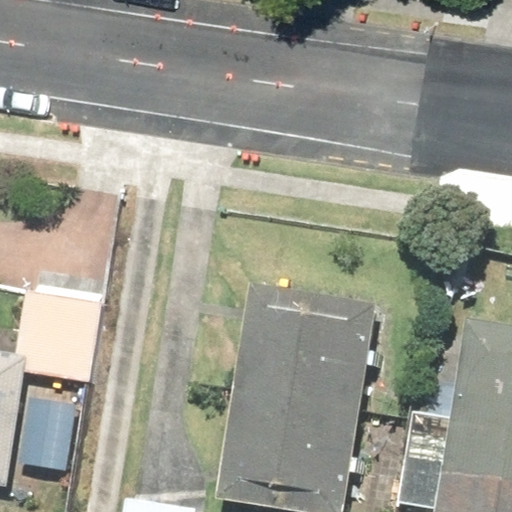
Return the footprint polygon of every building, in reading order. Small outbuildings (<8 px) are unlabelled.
[(368,511),(396,310),(265,293),(235,510),(251,511),(368,511)] [(0,491),(21,495),(37,383),(102,393),(113,310),(36,299),(28,358),(0,354),(0,491)] [(466,426),(419,420),(407,511),(511,511),(511,337),(478,333),(466,426)] [(86,413),(39,408),(32,477),(79,482),(86,413)] [(211,511),(212,503),(139,494),(136,511),(211,511)]
